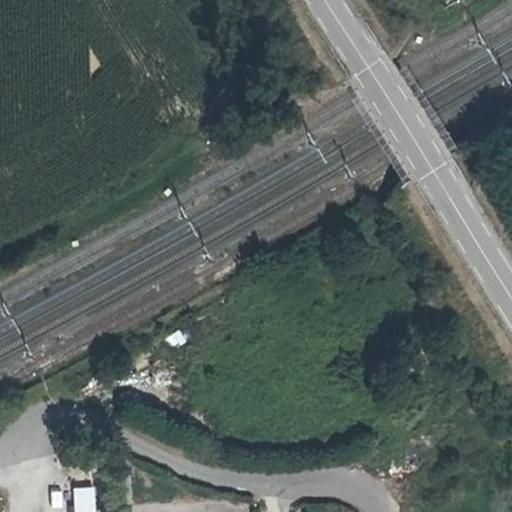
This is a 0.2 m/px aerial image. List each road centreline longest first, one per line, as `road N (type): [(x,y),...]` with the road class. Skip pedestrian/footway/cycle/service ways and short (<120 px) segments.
road 1 (track): [(0,440),(46,421),(78,426),(215,482),(383,502)]
road 2 (primary): [(511,296),(326,0)]
